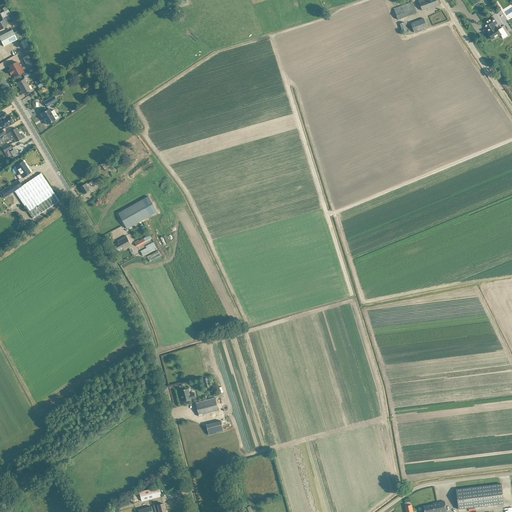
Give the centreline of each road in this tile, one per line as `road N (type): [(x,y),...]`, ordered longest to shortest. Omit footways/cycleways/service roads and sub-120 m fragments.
road 1 (unclassified): [(195,511),(146,323),(0,73)]
road 2 (unclassified): [(511,108),(442,0)]
